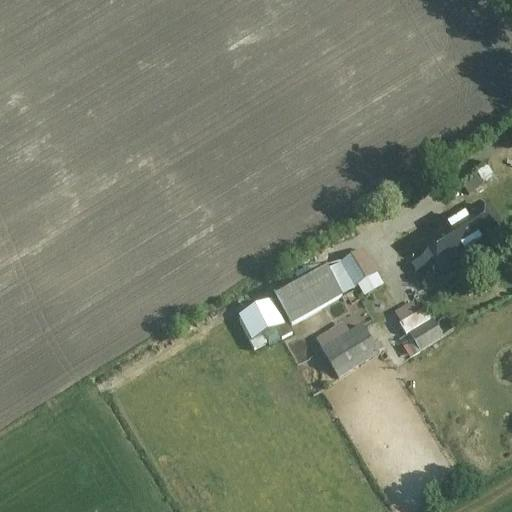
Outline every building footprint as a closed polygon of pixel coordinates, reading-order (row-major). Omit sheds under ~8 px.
[(481,172),(485,183),(498,177),(493,167),(481,172)] [(432,236),(450,265),(452,268),(500,239),(479,206),(476,208),(432,236)] [(336,267),(351,291),(377,274),(363,250),(336,267)] [(292,319),(342,301),(329,266),(279,284),(292,319)] [(399,302),(412,297),(403,273),(390,278),(399,302)] [(417,300),(394,315),(408,336),(431,321),(417,300)] [(432,321),(409,335),(420,353),(443,340),(432,321)] [(362,328),(320,351),(339,382),(380,358),(362,328)]
